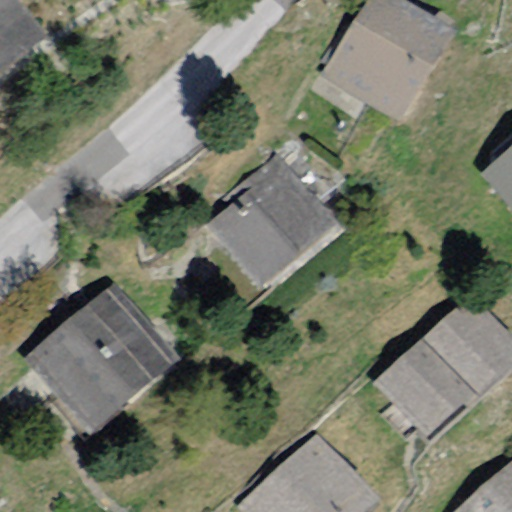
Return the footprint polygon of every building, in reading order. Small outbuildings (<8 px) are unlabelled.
[(0,0),(0,66),(47,34),(19,0),(0,0)] [(465,50),(388,0),(386,0),(335,78),(413,129),(465,50)] [(511,169),(493,186),(511,207),(511,169)] [(344,240),(290,171),(212,231),(267,301),(344,240)] [(511,353),(465,301),(379,378),(428,433),(511,357),(511,353)] [(181,380),(118,305),(33,375),(97,451),(181,380)] [(371,511),(315,442),(235,507),(238,511),(371,511)] [(511,511),(511,480),(472,511),(511,511)]
